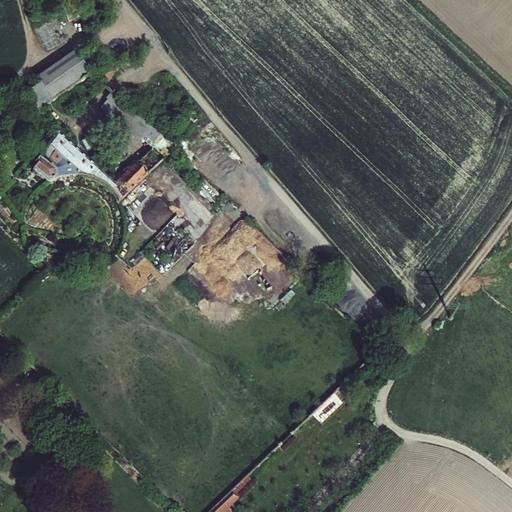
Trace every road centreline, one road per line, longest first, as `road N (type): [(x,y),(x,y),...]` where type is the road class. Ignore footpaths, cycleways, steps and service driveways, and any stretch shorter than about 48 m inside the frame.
road 1 (track): [(117,0),(412,340)]
road 2 (track): [(511,483),(479,456),(384,423),(381,393),(412,340)]
road 3 (track): [(412,340),(511,215)]
